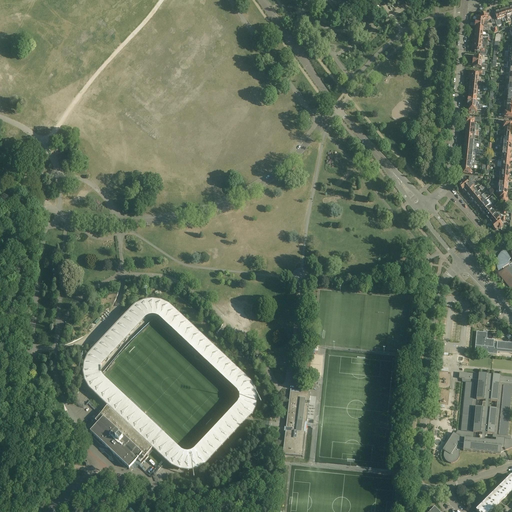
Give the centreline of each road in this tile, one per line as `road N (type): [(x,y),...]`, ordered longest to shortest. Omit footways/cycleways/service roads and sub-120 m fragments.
road 1 (residential): [(58,218),(152,221),(214,209),(275,174),(338,108)]
road 2 (residential): [(10,511),(45,225)]
road 3 (residential): [(415,486),(437,293),(459,263)]
road 4 (residential): [(463,9),(443,186)]
road 5 (tertiary): [(261,0),(338,108)]
